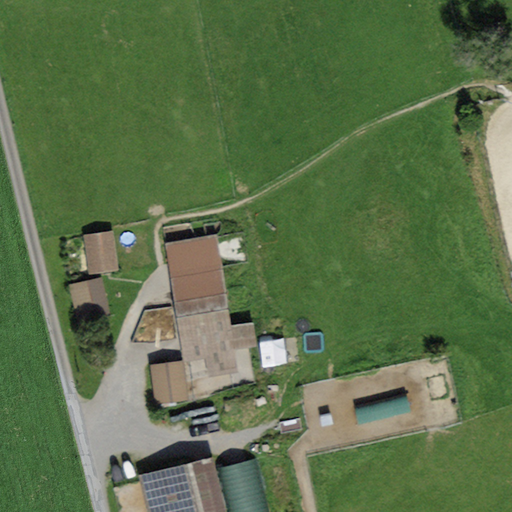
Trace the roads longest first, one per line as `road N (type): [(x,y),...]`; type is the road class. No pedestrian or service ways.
road 1 (residential): [(0,96),(99,511)]
road 2 (unknown): [(161,265),(163,221),(262,194),(354,132),(466,88),(509,95)]
